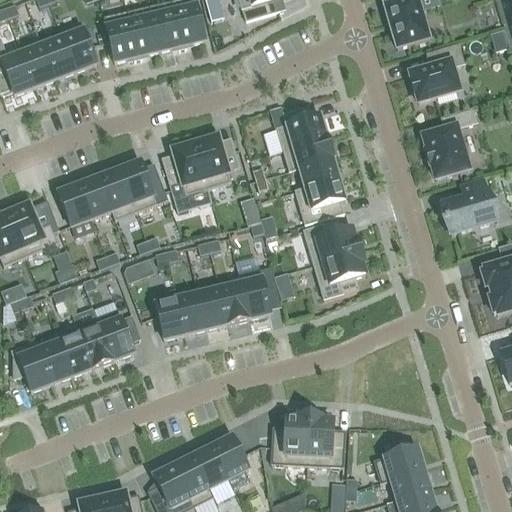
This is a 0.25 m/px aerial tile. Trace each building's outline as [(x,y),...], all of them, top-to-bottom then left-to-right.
[(49,8),(45,0),(38,0),(35,1),(38,11),(49,8)] [(285,1),(284,0),(236,0),(241,14),(242,14),(245,25),(279,16),(275,4),(285,1)] [(386,10),(384,11),(385,13),(389,26),(389,28),(390,28),(392,35),(391,36),(392,38),(392,37),(396,51),(397,53),(399,53),(399,52),(428,44),(416,3),(426,0),(406,0),(407,4),(386,10)] [(194,1),(171,6),(182,54),(186,53),(185,50),(204,46),(194,1)] [(182,54),(171,6),(148,12),(159,56),(177,52),(178,55),(182,54)] [(15,9),(4,13),(8,23),(18,19),(15,9)] [(159,56),(148,12),(126,17),(137,64),(142,63),(141,61),(159,56)] [(0,25),(8,23),(4,13),(0,14),(0,25)] [(137,64),(126,17),(103,23),(114,67),(133,63),(133,65),(137,64)] [(58,35),(61,44),(62,43),(75,77),(96,69),(83,35),(80,26),(58,35)] [(55,84),(42,51),(43,51),(39,42),(18,50),(21,59),(22,59),(34,92),(55,84)] [(75,77),(62,43),(61,44),(43,51),(42,51),(55,84),(75,77)] [(34,92),(22,59),(21,59),(8,64),(0,44),(0,98),(11,94),(13,100),(34,92)] [(457,50),(430,58),(434,71),(408,79),(411,87),(410,87),(414,99),(417,107),(458,96),(450,71),(462,68),(457,50)] [(276,133),(282,155),(326,142),(326,141),(320,121),(310,123),(307,112),(283,119),(286,130),(276,133)] [(472,112),(440,121),(444,135),(423,141),(427,156),(425,156),(429,169),(431,169),(435,183),(467,174),(456,133),(476,127),(472,112)] [(326,141),(326,142),(282,155),(289,176),(298,174),(298,173),(332,163),(332,164),(333,163),(326,141)] [(208,142),(194,146),(208,194),(230,187),(227,176),(239,172),(232,148),(220,151),(217,142),(209,145),(208,142)] [(175,165),(163,168),(170,192),(173,204),(185,200),(208,194),(194,146),(179,150),(180,153),(172,155),(175,165)] [(304,194),(338,184),(332,164),(332,163),(298,173),(298,174),(304,193),(304,194)] [(119,175),(135,217),(156,209),(140,167),(134,170),(119,175)] [(262,172),(252,175),(255,186),(265,183),(262,172)] [(135,217),(119,175),(99,183),(112,216),(111,216),(114,225),(135,217)] [(112,216),(99,183),(79,191),(91,224),(111,216),(112,216)] [(268,193),(265,183),(255,186),(258,196),(268,193)] [(344,205),(338,184),(304,194),(304,193),(294,196),(304,230),(343,218),(340,207),(344,205)] [(447,224),(444,225),(445,228),(448,227),(451,238),(493,226),(485,198),(487,198),(482,184),(460,191),(464,203),(443,210),(447,224)] [(91,224),(79,191),(58,199),(70,232),(91,224)] [(58,248),(43,214),(32,219),(28,210),(20,213),(19,211),(5,217),(25,262),(58,248)] [(25,262),(5,217),(0,218),(0,264),(3,271),(25,262)] [(258,219),(245,223),(247,231),(260,227),(258,219)] [(341,237),(337,225),(303,235),(313,270),(360,256),(357,244),(354,245),(351,234),(341,237)] [(261,227),(250,230),(253,240),(263,238),(261,227)] [(156,242),(146,245),(149,255),(160,251),(156,242)] [(218,244),(207,247),(210,257),(220,254),(218,244)] [(149,255),(146,245),(136,249),(139,259),(149,255)] [(210,257),(207,247),(197,249),(199,259),(210,257)] [(497,319),(511,314),(511,248),(498,252),(503,268),(483,273),(484,276),(481,277),(485,291),(488,291),(492,302),(489,303),(493,317),(496,316),(497,319)] [(176,254),(165,257),(168,267),(178,264),(176,254)] [(364,267),(360,256),(313,270),(323,304),(358,294),(354,282),(364,279),(361,268),(364,267)] [(116,257),(105,261),(109,270),(119,267),(116,257)] [(168,267),(165,257),(155,259),(157,269),(168,267)] [(109,270),(105,261),(95,264),(99,274),(109,270)] [(279,305),(274,282),(262,285),(259,275),(237,280),(239,290),(240,289),(248,324),(249,324),(270,319),(267,308),(279,305)] [(92,283),(82,287),(86,297),(96,293),(92,283)] [(248,324),(240,289),(239,290),(219,294),(227,329),(226,329),(226,330),(249,324),(248,324)] [(72,291),(62,294),(66,304),(76,300),(72,291)] [(66,304),(62,294),(52,298),(55,308),(66,304)] [(227,329),(219,294),(198,299),(206,334),(226,329),(227,329)] [(185,339),(177,304),(174,295),(153,300),(163,344),(185,339)] [(206,334),(198,299),(177,304),(185,339),(206,334)] [(29,300),(19,304),(23,314),(33,310),(29,300)] [(23,314),(19,304),(9,308),(13,318),(23,314)] [(96,323),(112,365),(113,365),(133,357),(129,348),(140,344),(131,320),(120,324),(117,315),(96,323)] [(113,365),(112,365),(96,323),(76,331),(80,340),(79,340),(92,373),(91,373),(91,374),(113,366),(113,365)] [(92,373),(79,340),(80,340),(76,331),(55,339),(58,348),(59,347),(71,381),(91,373),(92,373)] [(51,388),(39,355),(36,346),(10,356),(13,365),(13,384),(24,380),(30,396),(38,393),(51,388)] [(71,381),(59,347),(58,348),(39,355),(51,388),(71,381)] [(511,355),(501,359),(509,387),(511,386),(511,355)] [(307,471),(309,421),(297,421),(297,423),(285,423),(285,433),(272,433),(271,469),(307,471)] [(321,422),(309,421),(307,471),(343,472),(344,436),(332,436),(333,425),(321,425),(321,422)] [(248,474),(232,442),(212,452),(228,484),(248,474)] [(424,475),(417,453),(408,456),(405,445),(389,449),(392,461),(373,466),(380,488),(389,486),(389,485),(424,475)] [(228,484),(212,452),(192,462),(208,494),(209,493),(228,484)] [(208,494),(192,462),(173,472),(193,511),(213,502),(209,493),(208,494)] [(193,511),(173,472),(153,482),(158,491),(147,497),(154,511),(193,511)] [(430,495),(424,475),(389,485),(389,486),(395,506),(430,495)] [(356,495),(357,484),(346,483),(345,494),(356,495)] [(356,505),(356,495),(345,494),(345,505),(356,505)] [(434,511),(430,495),(395,506),(387,508),(388,511),(434,511)] [(116,498),(101,501),(103,511),(140,511),(139,505),(127,508),(125,498),(116,500),(116,498)] [(103,511),(101,501),(87,504),(87,507),(79,509),(79,511),(103,511)]
